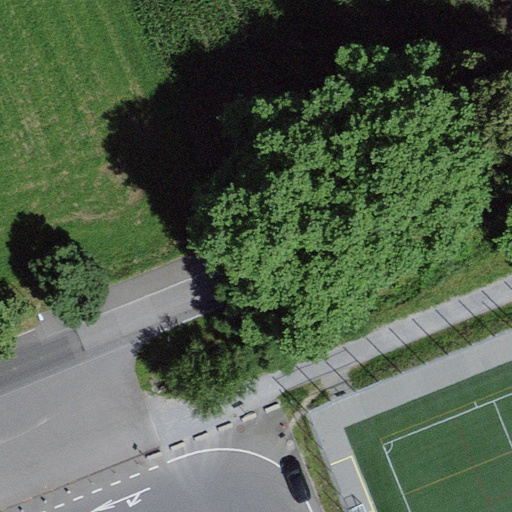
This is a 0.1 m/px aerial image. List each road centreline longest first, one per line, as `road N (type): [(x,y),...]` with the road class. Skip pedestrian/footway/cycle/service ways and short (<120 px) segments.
road 1 (tertiary): [(511,162),(0,369)]
road 2 (track): [(24,480),(511,286)]
